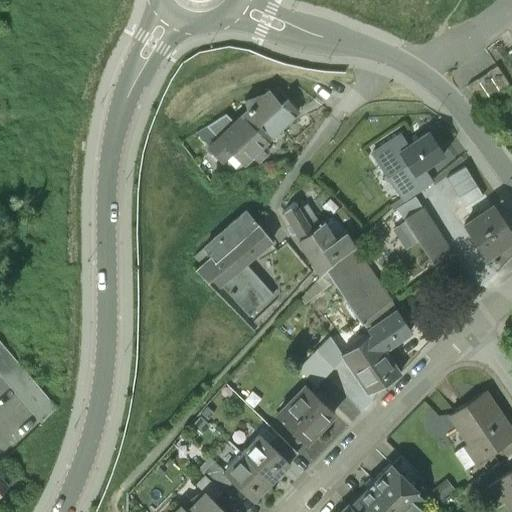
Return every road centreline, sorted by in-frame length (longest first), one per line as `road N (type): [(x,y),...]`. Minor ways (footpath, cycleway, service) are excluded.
road 1 (tertiary): [(59,511),(103,381),(115,134),(170,13)]
road 2 (residential): [(279,511),(471,322)]
road 3 (residential): [(410,67),(347,107),(275,201)]
road 4 (residential): [(410,67),(233,9)]
road 5 (residential): [(410,67),(449,100),(511,179)]
road 6 (residential): [(410,67),(485,30),(511,5)]
